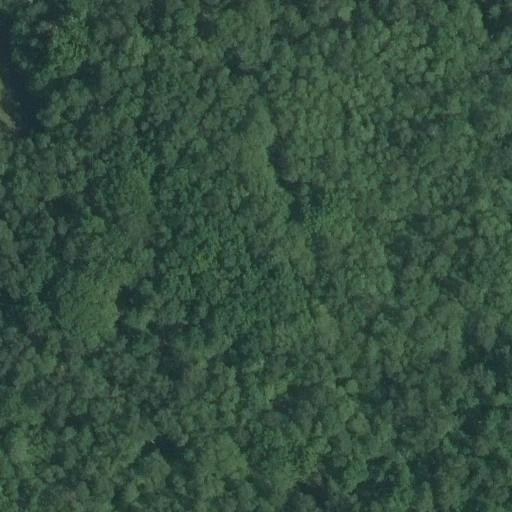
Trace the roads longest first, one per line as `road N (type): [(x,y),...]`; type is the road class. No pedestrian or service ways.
road 1 (track): [(401,511),(251,102),(276,49),(469,0)]
road 2 (track): [(511,356),(360,397)]
